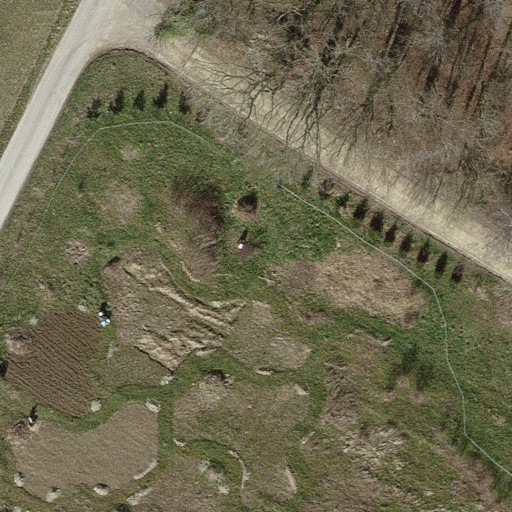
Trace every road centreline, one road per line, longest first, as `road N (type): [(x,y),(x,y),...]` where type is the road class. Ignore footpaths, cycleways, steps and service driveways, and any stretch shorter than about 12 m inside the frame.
road 1 (track): [(511,250),(109,1)]
road 2 (unclassified): [(110,0),(0,200)]
